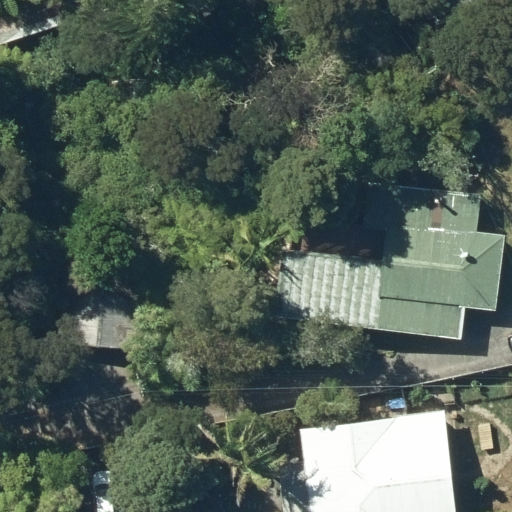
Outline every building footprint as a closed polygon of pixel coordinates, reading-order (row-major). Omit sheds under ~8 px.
[(2,0),(0,1),(0,46),(72,21),(64,0),(2,0)] [(450,0),(454,8),(474,0),(450,0)] [(291,310),(473,336),(478,303),(507,307),(511,264),(511,230),(485,226),(491,194),(379,179),(374,223),(399,226),(396,257),(299,245),(291,310)] [(44,334),(146,348),(157,270),(55,256),(44,334)] [(470,511),(454,406),(317,423),(321,457),(289,461),(296,511),(470,511)]
